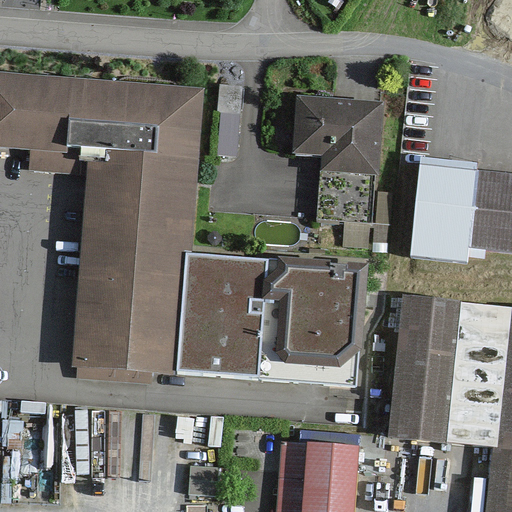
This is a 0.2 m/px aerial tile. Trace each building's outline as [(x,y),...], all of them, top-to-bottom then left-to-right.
[(201,91),(0,78),(0,152),(31,155),(29,173),(85,177),(72,371),(182,378),(190,248),(201,91)] [(220,88),(218,116),(220,116),(241,117),(242,89),(220,88)] [(384,108),(294,102),(290,158),(320,160),(316,224),(376,228),(384,108)] [(238,160),(241,117),(220,116),(218,159),(238,160)] [(470,254),(478,176),(420,171),(412,265),(469,270),(470,254)] [(511,179),(478,176),(470,254),(511,257),(511,179)] [(369,259),(190,248),(182,378),(362,386),(369,259)] [(495,455),(489,511),(511,511),(511,310),(403,300),(390,443),(495,455)] [(210,428),(210,417),(178,415),(178,426),(210,428)] [(280,445),(275,511),(354,511),(359,450),(280,445)] [(191,469),(189,496),(217,498),(219,471),(191,469)]
